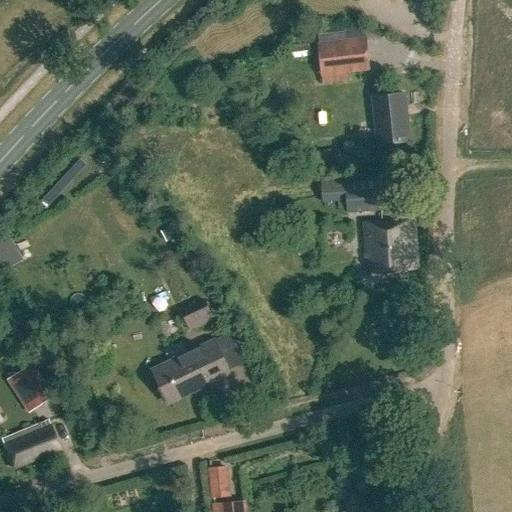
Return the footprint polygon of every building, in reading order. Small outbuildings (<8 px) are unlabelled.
[(321,75),(350,72),(346,40),(318,43),(321,75)] [(378,144),(408,141),(403,93),(373,96),(378,144)] [(313,150),(313,164),(333,164),(333,150),(313,150)] [(345,202),(345,213),(383,211),(380,172),(319,176),(321,203),(345,202)] [(365,243),(368,273),(417,269),(416,256),(418,256),(415,218),(361,221),(363,243),(365,243)] [(175,225),(162,232),(168,243),(181,236),(177,230),(175,225)] [(180,311),(189,332),(213,321),(204,300),(180,311)] [(163,364),(178,397),(201,385),(202,388),(230,374),(213,339),(163,364)] [(19,373),(41,405),(57,394),(35,362),(19,373)] [(0,414),(9,412),(6,402),(0,403),(0,414)] [(60,449),(48,421),(2,439),(14,468),(60,449)] [(223,465),(202,468),(206,497),(227,495),(223,465)] [(205,505),(206,511),(245,511),(244,500),(205,505)]
